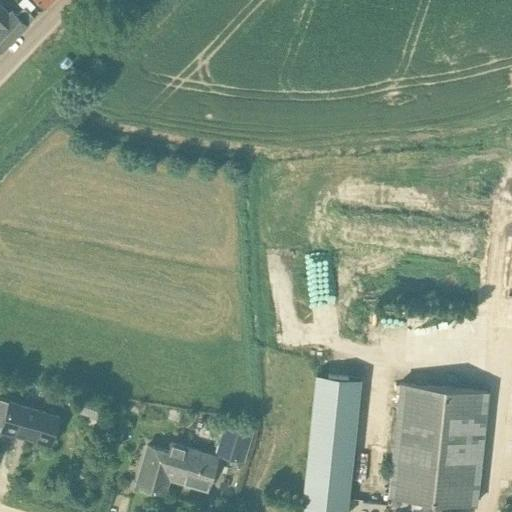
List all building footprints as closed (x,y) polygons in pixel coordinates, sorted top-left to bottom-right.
[(0,49),(2,51),(30,21),(27,18),(30,14),(23,7),(18,13),(11,7),(9,10),(0,1),(0,49)] [(315,372),(301,511),(305,511),(346,511),(361,377),(315,372)] [(400,378),(390,472),(388,492),(419,496),(416,511),(452,511),(453,499),(477,501),(489,388),(400,378)] [(105,400),(82,393),(76,410),(99,417),(105,400)] [(58,414),(9,400),(0,397),(0,424),(22,431),(21,435),(49,444),(58,414)] [(143,411),(140,423),(160,428),(162,416),(143,411)] [(117,418),(116,429),(130,431),(132,420),(117,418)] [(243,461),(252,430),(223,421),(214,452),(243,461)] [(150,445),(145,463),(139,482),(136,481),(135,482),(164,491),(169,475),(184,479),(183,482),(206,489),(216,455),(170,441),(168,450),(150,445)]
